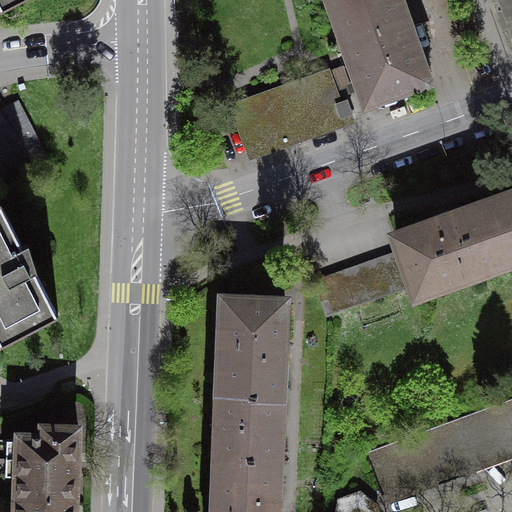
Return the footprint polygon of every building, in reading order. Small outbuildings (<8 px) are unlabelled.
[(0,0),(0,6),(2,10),(0,10),(1,12),(23,0),(0,0)] [(330,0),(335,11),(367,0),(330,0)] [(406,25),(396,0),(367,0),(335,11),(348,50),(351,49),(355,62),(353,63),(359,79),(367,102),(426,81),(425,78),(413,46),(410,35),(406,25)] [(511,0),(497,0),(511,40),(511,0)] [(342,117),(352,114),(347,99),(337,103),(332,89),(327,75),(235,107),(240,120),(252,154),(344,122),(342,117)] [(359,79),(332,89),(337,103),(347,99),(352,114),(369,108),(367,102),(359,79)] [(9,106),(1,111),(2,114),(29,167),(46,158),(17,102),(9,106)] [(0,115),(0,183),(9,179),(10,180),(11,179),(10,178),(29,169),(30,170),(31,169),(29,167),(2,114),(0,115)] [(511,194),(491,202),(511,262),(511,259),(510,253),(511,252),(511,194)] [(0,202),(0,201),(0,337),(1,340),(0,341),(1,342),(58,313),(57,312),(56,312),(34,270),(36,268),(28,243),(21,246),(0,204),(0,203),(1,203),(0,202)] [(511,262),(491,202),(448,217),(396,236),(403,253),(413,284),(417,293),(419,293),(418,291),(435,285),(436,287),(456,279),(454,273),(471,268),(473,274),(494,266),(491,260),(507,254),(511,263),(511,262)] [(327,314),(413,284),(403,253),(360,269),(316,284),(327,314)] [(280,428),(281,400),(283,350),(285,299),(226,297),(226,316),(222,316),(222,338),(225,338),(224,354),(221,354),(220,375),(223,376),(222,393),(219,393),(218,414),(224,414),(223,436),(217,436),(217,456),(217,457),(220,457),(219,475),(216,474),(215,496),(218,496),(217,511),(276,511),(277,506),(279,456),(280,428)] [(511,448),(511,401),(372,453),(387,494),(412,485),(450,471),(511,448)] [(74,511),(75,500),(76,469),(78,426),(42,424),(42,434),(18,433),(18,439),(7,439),(6,474),(17,474),(16,497),(15,511),(74,511)] [(359,499),(345,504),(343,511),(370,511),(371,509),(359,499)]
